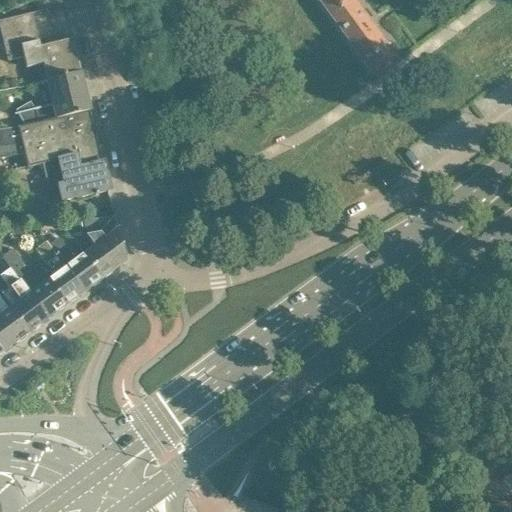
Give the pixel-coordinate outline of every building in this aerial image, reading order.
[(319,0),(377,78),(400,61),(400,60),(355,0),(319,0)] [(47,80),(79,72),(71,39),(33,49),(32,44),(38,43),(31,13),(0,20),(0,32),(7,60),(23,56),(25,68),(43,63),(47,80)] [(30,101),(14,112),(23,125),(33,124),(43,121),(88,111),(79,72),(47,80),(53,103),(34,108),(30,101)] [(0,129),(0,150),(22,147),(27,168),(27,169),(43,165),(73,157),(76,168),(101,162),(98,151),(88,111),(43,121),(33,124),(24,126),(17,128),(0,129)] [(73,157),(43,165),(49,187),(57,185),(61,201),(75,198),(75,199),(94,195),(94,196),(97,195),(97,194),(108,191),(101,162),(76,168),(73,157)] [(97,244),(82,255),(100,280),(102,278),(105,279),(110,276),(110,272),(125,262),(125,261),(114,216),(98,232),(92,233),(89,234),(97,244)] [(83,230),(81,222),(60,225),(65,232),(83,230)] [(27,237),(19,227),(8,228),(19,243),(27,237)] [(48,246),(83,293),(90,287),(94,288),(98,284),(99,281),(100,280),(82,255),(75,260),(59,238),(48,246)] [(75,299),(83,293),(48,246),(46,243),(35,250),(54,276),(47,281),(66,305),(67,305),(70,305),(75,302),(75,299)] [(63,307),(66,305),(47,281),(39,287),(12,251),(2,258),(10,269),(47,319),(55,313),(58,314),(63,310),(63,307)] [(10,269),(0,276),(9,288),(1,294),(11,307),(20,320),(17,322),(26,334),(29,332),(31,331),(34,331),(39,328),(40,325),(47,319),(10,269)] [(0,334),(9,347),(16,342),(20,342),(24,339),(25,335),(26,334),(17,322),(20,320),(11,307),(8,310),(0,298),(0,334)] [(0,334),(0,356),(1,356),(1,353),(9,347),(0,334)] [(408,462),(424,450),(398,413),(380,426),(402,456),(403,455),(408,462)]
